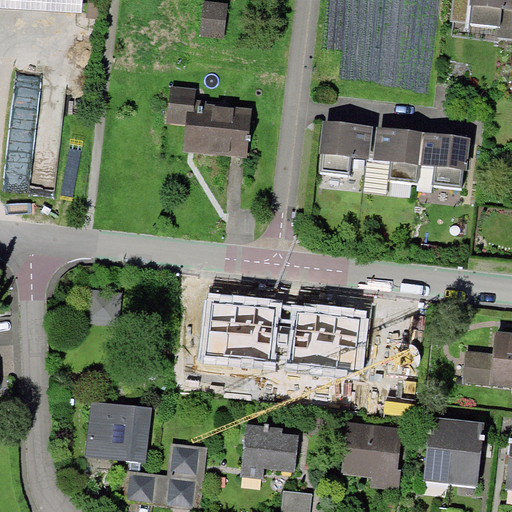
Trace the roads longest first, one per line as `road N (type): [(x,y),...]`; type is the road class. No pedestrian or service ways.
road 1 (residential): [(30,236),(39,462),(57,511)]
road 2 (residential): [(278,260),(313,0)]
road 3 (residential): [(278,260),(30,236)]
road 4 (track): [(88,241),(117,0)]
road 5 (residential): [(511,286),(278,260)]
